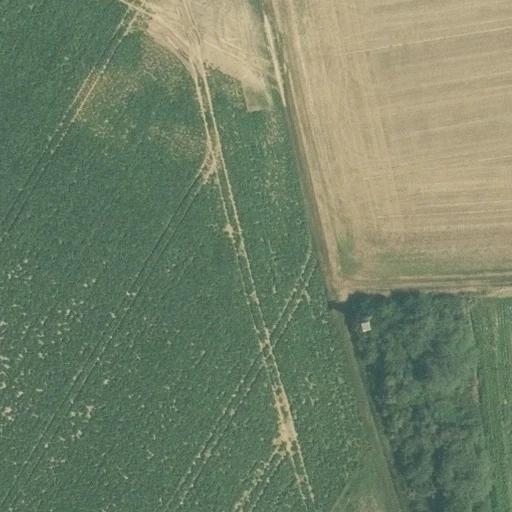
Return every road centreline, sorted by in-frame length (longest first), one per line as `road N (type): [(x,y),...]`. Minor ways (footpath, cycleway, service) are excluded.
road 1 (track): [(266,0),(344,340),(398,511)]
road 2 (track): [(511,281),(332,289)]
